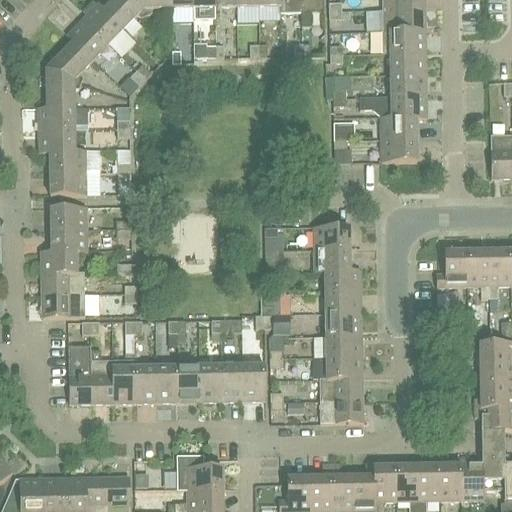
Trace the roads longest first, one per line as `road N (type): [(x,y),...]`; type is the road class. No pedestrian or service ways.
road 1 (residential): [(245,447),(239,430),(59,433),(36,415),(35,352)]
road 2 (residential): [(402,446),(245,447)]
road 3 (residential): [(35,352),(12,312),(12,202)]
road 4 (residential): [(12,202),(9,75),(0,54)]
road 5 (residential): [(458,202),(455,53)]
road 6 (residential): [(399,220),(358,201),(259,202)]
